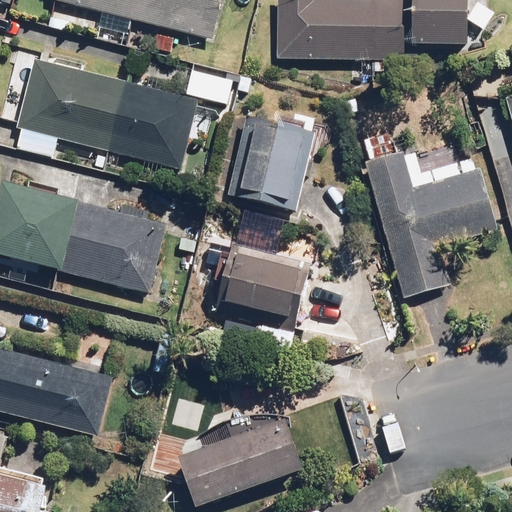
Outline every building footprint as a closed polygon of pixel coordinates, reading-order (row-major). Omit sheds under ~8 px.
[(55,0),(55,1),(102,13),(96,38),(129,46),(135,20),(213,40),(222,0),(55,0)] [(473,0),(281,0),(280,58),(356,61),(356,80),(389,81),(390,62),(421,63),(422,44),(472,45),(473,0)] [(202,101),(87,72),(38,59),(21,125),(16,147),(57,157),(61,138),(184,170),(202,101)] [(197,69),(191,94),(231,104),(238,79),(197,69)] [(292,120),(248,110),(228,194),(294,209),(316,117),(294,112),(292,120)] [(484,168),(415,186),(406,152),(369,161),(405,294),(453,282),(443,245),(501,230),(484,168)] [(84,203),(84,200),(6,181),(0,205),(0,252),(66,268),(65,273),(152,294),(170,223),(84,203)] [(315,264),(234,244),(217,312),(298,332),(315,264)] [(0,406),(102,433),(117,378),(0,347),(0,406)] [(201,505),(308,469),(291,419),(184,455),(201,505)] [(9,437),(0,434),(0,465),(2,466),(9,437)] [(46,511),(53,485),(0,472),(0,511),(46,511)]
